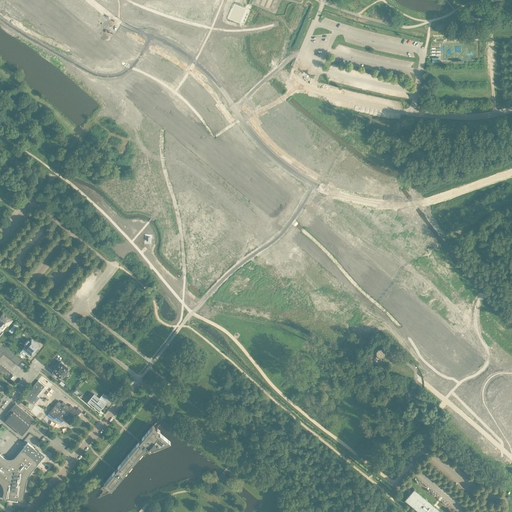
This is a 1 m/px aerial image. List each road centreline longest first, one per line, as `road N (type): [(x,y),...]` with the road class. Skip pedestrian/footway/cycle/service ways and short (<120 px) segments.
road 1 (motorway): [(20,0),(511,413)]
road 2 (motorway): [(511,389),(48,0)]
road 3 (unknown): [(407,511),(198,333),(160,323),(144,287),(113,268)]
road 4 (residential): [(30,511),(139,379),(0,263)]
road 5 (unclassified): [(314,22),(293,75),(306,86),(410,112),(471,117),(511,110)]
road 6 (unknown): [(0,144),(126,247)]
